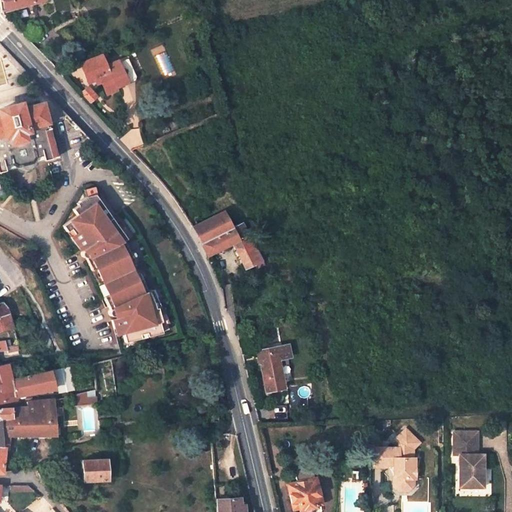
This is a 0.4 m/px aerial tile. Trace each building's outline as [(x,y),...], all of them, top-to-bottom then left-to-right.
[(40,0),(2,0),(6,10),(40,0)] [(119,65),(117,60),(104,65),(100,57),(99,54),(79,62),(87,82),(98,77),(104,90),(126,80),(119,65)] [(136,79),(128,61),(119,65),(126,80),(104,90),(105,93),(117,88),(117,87),(136,79)] [(95,96),(87,86),(81,92),(89,101),(95,96)] [(0,171),(5,170),(4,165),(7,164),(12,162),(17,166),(24,164),(29,162),(33,156),(37,155),(42,154),(43,158),(56,155),(55,151),(56,150),(56,149),(57,148),(57,146),(55,145),(55,144),(53,144),(51,137),(52,137),(53,135),(53,134),(53,133),(51,131),(50,131),(49,130),(47,124),(45,124),(44,121),(46,121),(41,102),(18,108),(17,105),(0,109),(0,171)] [(88,185),(78,187),(75,188),(76,191),(77,195),(88,193),(90,192),(88,185)] [(71,199),(68,201),(69,202),(70,204),(66,206),(66,207),(70,213),(57,223),(55,224),(56,224),(60,230),(64,227),(68,233),(63,236),(71,247),(79,243),(81,246),(77,248),(76,250),(76,252),(76,253),(77,253),(77,254),(78,255),(79,255),(80,255),(81,255),(87,268),(92,266),(96,272),(102,286),(105,292),(100,294),(107,306),(105,308),(105,310),(105,311),(106,312),(107,313),(107,312),(107,313),(109,313),(117,311),(118,314),(110,317),(112,326),(118,324),(120,330),(122,340),(131,338),(130,334),(136,333),(137,337),(152,332),(149,322),(152,321),(149,307),(145,307),(144,301),(149,299),(143,288),(135,292),(131,283),(137,280),(131,269),(126,272),(120,259),(125,257),(120,247),(114,250),(110,240),(118,236),(88,193),(77,195),(71,199)] [(197,235),(208,255),(211,253),(231,243),(246,235),(240,223),(230,228),(221,212),(198,225),(193,227),(197,235)] [(63,236),(68,233),(64,227),(60,230),(63,236)] [(231,243),(236,253),(252,245),(246,235),(231,243)] [(252,245),(236,253),(244,268),(255,263),(260,261),(252,245)] [(260,261),(255,263),(257,268),(262,266),(264,265),(262,260),(260,261)] [(87,268),(91,275),(96,272),(92,266),(87,268)] [(0,331),(12,328),(11,325),(7,314),(0,316),(0,331)] [(9,341),(0,342),(0,351),(1,352),(6,350),(5,348),(10,347),(9,341)] [(5,348),(6,350),(7,356),(19,354),(18,345),(10,347),(5,348)] [(259,363),(265,392),(283,388),(277,360),(290,357),(287,345),(260,350),(263,363),(259,363)] [(11,362),(6,363),(9,379),(15,378),(11,362)] [(0,401),(1,401),(13,400),(12,396),(33,392),(52,388),(48,372),(48,370),(32,374),(15,378),(9,379),(6,363),(0,364),(0,401)] [(95,396),(85,397),(84,391),(75,394),(76,405),(96,403),(95,396)] [(4,448),(4,446),(0,446),(0,435),(55,435),(53,400),(26,401),(26,407),(27,417),(0,418),(0,472),(2,472),(4,448)] [(26,407),(0,408),(0,418),(27,417),(26,407)] [(418,441),(404,428),(395,437),(398,441),(398,447),(386,447),(386,465),(395,466),(395,471),(393,472),(393,482),(398,487),(404,487),(407,484),(407,477),(413,478),(413,457),(412,457),(412,447),(418,441)] [(476,433),(453,433),(453,456),(458,456),(458,489),(482,489),(482,456),(476,456),(476,433)] [(8,439),(0,438),(0,446),(4,446),(4,448),(8,448),(8,439)] [(384,446),(372,446),(372,465),(383,465),(384,446)] [(105,464),(105,459),(81,461),(82,482),(106,481),(106,475),(102,475),(101,464),(105,464)] [(319,502),(313,478),(312,479),(309,467),(293,471),(296,482),(286,484),(291,504),(298,503),(299,510),(302,509),(304,511),(309,510),(311,508),(314,507),(313,503),(319,502)] [(238,505),(237,497),(215,499),(215,511),(242,511),(242,505),(238,505)]
